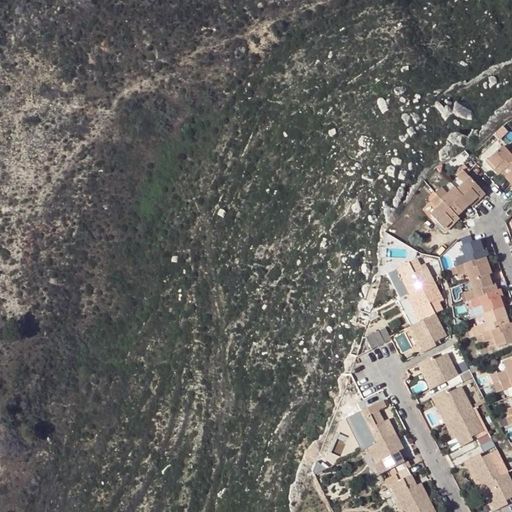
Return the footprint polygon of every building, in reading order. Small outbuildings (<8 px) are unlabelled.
[(505,132),(502,128),(492,136),(494,139),(505,132)] [(497,142),(506,134),(505,132),(494,139),(497,142)] [(501,148),(485,163),(497,176),(499,174),(511,161),(511,149),(507,154),(501,148)] [(511,161),(499,174),(511,187),(511,186),(511,161)] [(470,172),(464,165),(454,175),(460,181),(454,188),(467,202),(469,204),(481,191),(467,175),(470,172)] [(435,193),(454,214),(467,202),(454,188),(452,186),(444,194),(438,187),(433,191),(435,193)] [(435,193),(429,199),(436,206),(429,213),(444,228),(456,216),(454,214),(435,193)] [(464,258),(455,262),(457,267),(483,258),(487,257),(481,241),(461,248),(464,258)] [(451,279),(466,273),(469,282),(489,275),(483,258),(457,267),(447,270),(451,279)] [(422,270),(416,259),(395,269),(409,295),(434,282),(427,268),(422,270)] [(395,269),(392,271),(406,297),(409,295),(395,269)] [(472,291),(464,294),(466,301),(495,291),(489,275),(469,282),(472,291)] [(443,310),(438,300),(442,297),(434,282),(409,295),(422,320),(435,314),(443,310)] [(501,308),(504,307),(499,290),(495,291),(466,301),(462,303),(465,311),(480,305),(483,314),(501,308)] [(409,295),(406,297),(419,322),(422,320),(409,295)] [(469,329),(470,332),(472,338),(474,337),(507,325),(501,308),(483,314),(481,315),(484,324),(469,329)] [(377,311),(369,315),(368,319),(371,321),(380,317),(377,311)] [(435,342),(439,340),(447,336),(435,314),(422,320),(419,322),(410,326),(423,352),(437,345),(436,345),(435,342)] [(496,349),(511,343),(511,328),(510,324),(507,325),(474,337),(477,345),(493,340),(496,349)] [(423,352),(410,326),(407,328),(420,354),(423,352)] [(385,328),(365,338),(371,349),(390,339),(385,328)] [(472,338),(470,332),(462,334),(464,341),(472,338)] [(446,354),(434,359),(432,356),(420,362),(433,388),(446,380),(457,375),(446,354)] [(492,385),(511,378),(511,360),(502,364),(505,373),(497,376),(496,373),(489,376),(492,385)] [(433,388),(420,362),(416,364),(417,365),(429,389),(433,388)] [(457,375),(446,380),(451,387),(472,377),(469,369),(457,375)] [(511,378),(492,385),(495,393),(511,388),(511,390),(511,378)] [(434,395),(447,421),(471,408),(460,386),(448,392),(447,389),(434,395)] [(447,421),(434,395),(431,397),(444,422),(447,421)] [(383,400),(355,415),(371,446),(395,434),(387,419),(383,422),(378,412),(386,407),(383,400)] [(471,436),(483,430),(471,408),(447,421),(460,446),(472,440),(471,436)] [(371,446),(355,415),(352,416),(368,448),(371,446)] [(444,422),(457,448),(460,446),(447,421),(444,422)] [(479,445),(491,439),(488,432),(475,438),(479,445)] [(395,434),(371,446),(384,472),(388,470),(391,476),(395,474),(407,468),(411,466),(407,460),(404,462),(398,452),(403,449),(395,434)] [(491,439),(479,445),(483,452),(495,446),(491,439)] [(371,446),(368,448),(381,474),(384,472),(371,446)] [(505,473),(507,472),(508,471),(496,450),(493,451),(505,473)] [(479,486),(482,484),(505,473),(493,451),(481,457),(479,453),(467,460),(479,486)] [(479,486),(467,460),(463,461),(476,487),(479,486)] [(316,461),(311,473),(313,476),(326,469),(316,461)] [(391,476),(384,480),(387,486),(391,484),(404,510),(428,498),(420,483),(416,486),(407,468),(395,474),(391,476)] [(511,482),(507,472),(505,473),(482,484),(495,510),(507,504),(505,501),(511,496),(511,482)] [(400,511),(404,510),(391,484),(387,486),(400,511)] [(479,486),(491,511),(495,510),(482,484),(479,486)] [(434,511),(428,498),(404,510),(404,511),(434,511)]
